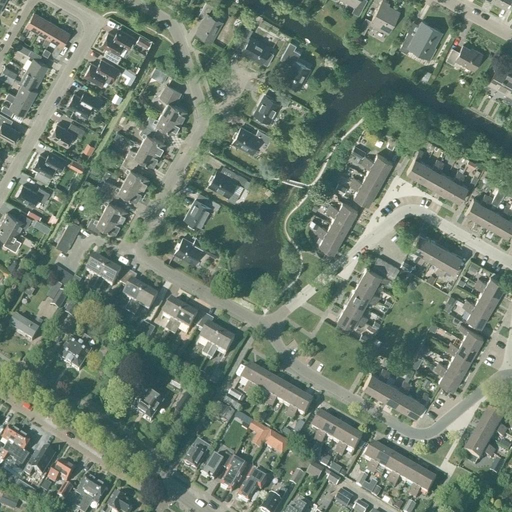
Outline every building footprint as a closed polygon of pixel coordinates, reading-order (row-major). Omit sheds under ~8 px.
[(341,0),(353,6),(354,4),(356,5),(353,11),(357,14),(357,15),(365,0),(341,0)] [(367,27),(372,29),(373,26),(388,34),(400,12),(388,6),(389,4),(382,0),(381,0),(371,20),(365,17),(358,31),(363,34),(367,27)] [(204,19),(196,34),(210,41),(214,33),(215,34),(222,21),(208,13),(212,5),(206,2),(198,15),(204,19)] [(37,33),(45,19),(33,12),(22,32),(25,35),(29,28),(37,33)] [(45,19),(37,33),(46,38),(42,44),(46,46),(50,40),(58,26),(45,19)] [(441,32),(421,21),(414,35),(408,31),(404,38),(405,38),(399,49),(407,53),(409,48),(429,59),(435,48),(433,47),(441,32)] [(246,25),(236,44),(243,48),(242,51),(254,58),(254,59),(261,64),(262,63),(267,66),(273,54),(268,51),(269,49),(249,38),(253,30),(250,28),(246,25)] [(58,26),(50,40),(57,45),(52,54),(56,57),(70,33),(58,26)] [(134,38),(122,31),(118,38),(108,32),(101,45),(107,49),(103,55),(117,62),(119,58),(118,55),(123,46),(128,49),(134,38)] [(150,42),(139,36),(136,41),(147,47),(150,42)] [(303,81),(310,68),(296,60),(300,53),(293,49),(296,45),(289,41),(279,59),(292,66),(284,81),(298,88),(302,81),(303,81)] [(473,51),(462,45),(459,52),(452,48),(445,60),(453,65),(456,60),(473,69),(482,54),(474,50),(473,51)] [(33,58),(26,70),(41,78),(48,66),(38,61),(41,55),(31,50),(28,55),(33,58)] [(91,63),(84,76),(100,85),(104,78),(111,82),(119,69),(105,61),(100,59),(96,66),(91,63)] [(511,71),(500,65),(489,86),(506,95),(503,100),(511,104),(511,71)] [(1,72),(14,79),(17,73),(4,67),(1,72)] [(131,71),(125,68),(122,74),(127,77),(131,71)] [(19,82),(22,83),(34,90),(41,78),(26,70),(19,82)] [(14,79),(1,72),(0,74),(0,77),(11,84),(14,79)] [(34,90),(22,83),(15,95),(30,104),(37,92),(34,90)] [(165,106),(161,112),(180,123),(186,112),(173,104),(180,92),(166,85),(158,99),(165,106)] [(116,92),(111,98),(117,104),(122,97),(116,92)] [(273,98),(265,94),(258,107),(257,106),(253,114),(268,122),(279,102),(286,106),(290,99),(276,92),(273,98)] [(73,94),(66,106),(86,117),(91,108),(96,111),(102,100),(90,93),(85,100),(73,94)] [(23,116),(30,104),(15,95),(8,107),(3,105),(0,110),(11,116),(14,111),(23,116)] [(148,116),(143,125),(155,131),(158,125),(174,133),(180,123),(161,112),(158,119),(148,116)] [(0,113),(0,135),(13,143),(19,132),(9,126),(12,120),(0,113)] [(56,124),(49,137),(66,146),(73,134),(80,138),(84,130),(70,123),(66,130),(56,124)] [(144,138),(140,145),(158,155),(164,144),(152,137),(155,131),(143,125),(139,133),(144,138)] [(239,128),(232,141),(240,146),(239,147),(252,154),(260,139),(267,143),(271,137),(258,129),(254,136),(239,128)] [(129,149),(124,158),(136,165),(139,158),(152,166),(158,155),(140,145),(136,152),(129,149)] [(366,152),(354,145),(350,152),(362,159),(366,152)] [(406,172),(417,178),(425,163),(418,160),(423,152),(419,149),(406,172)] [(39,155),(32,167),(38,170),(34,177),(46,183),(54,168),(60,171),(66,160),(54,153),(49,160),(39,155)] [(365,156),(363,160),(386,173),(392,163),(377,154),(373,161),(365,156)] [(127,173),(124,180),(142,190),(148,179),(133,170),(136,165),(124,158),(120,167),(127,173)] [(417,178),(427,184),(440,161),(436,159),(432,167),(425,163),(417,178)] [(380,184),(386,173),(363,160),(360,164),(368,169),(365,175),(380,184)] [(427,184),(438,190),(446,175),(439,172),(444,163),(440,161),(427,184)] [(216,171),(208,184),(216,189),(215,190),(227,197),(226,199),(234,203),(243,186),(244,186),(247,180),(234,173),(230,179),(216,171)] [(438,190),(448,196),(461,173),(457,171),(453,179),(446,175),(438,190)] [(465,175),(461,173),(448,196),(459,202),(467,187),(460,183),(465,175)] [(500,178),(492,174),(488,182),(495,187),(500,178)] [(374,194),(380,184),(365,175),(361,182),(353,177),(351,181),(374,194)] [(478,178),(473,175),(468,184),(473,187),(478,178)] [(96,187),(105,192),(117,198),(120,192),(136,201),(142,190),(124,180),(120,186),(104,181),(101,187),(97,185),(96,187)] [(368,205),(374,194),(351,181),(349,185),(357,189),(353,196),(368,205)] [(346,188),(337,183),(333,189),(342,195),(346,188)] [(36,193),(22,185),(16,196),(33,206),(37,199),(44,202),(49,193),(39,187),(36,193)] [(60,202),(65,196),(56,190),(52,196),(60,202)] [(105,205),(101,212),(120,222),(126,211),(114,204),(117,198),(105,192),(101,200),(105,205)] [(464,214),(475,220),(488,196),(484,194),(480,202),(473,198),(464,214)] [(475,220),(485,226),(494,210),(487,206),(492,198),(488,196),(475,220)] [(188,211),(184,219),(198,227),(209,207),(217,211),(220,204),(207,197),(203,203),(196,199),(189,212),(188,211)] [(330,204),(328,208),(352,221),(357,211),(342,202),(338,209),(330,204)] [(485,226),(496,232),(509,208),(505,206),(501,214),(494,210),(485,226)] [(346,232),(352,221),(328,208),(325,212),(333,217),(330,223),(346,232)] [(511,220),(508,218),(511,211),(511,209),(509,208),(496,232),(506,238),(511,227),(511,220)] [(101,226),(114,233),(120,222),(101,212),(97,220),(91,218),(86,226),(98,232),(101,226)] [(7,213),(1,223),(18,233),(22,226),(26,228),(31,219),(20,213),(17,218),(7,213)] [(54,225),(58,216),(52,213),(47,222),(54,225)] [(70,220),(67,225),(77,231),(80,226),(70,220)] [(340,242),(346,232),(330,223),(326,230),(318,225),(319,224),(311,220),(309,225),(316,229),(340,242)] [(15,238),(18,233),(1,223),(0,224),(0,235),(6,239),(2,244),(15,251),(21,242),(15,238)] [(45,236),(51,228),(46,224),(40,232),(45,236)] [(64,230),(75,236),(77,231),(67,225),(64,230)] [(334,253),(340,242),(316,229),(314,233),(322,237),(318,244),(334,253)] [(64,230),(61,235),(72,241),(75,236),(64,230)] [(413,260),(417,262),(430,239),(419,233),(410,248),(417,252),(413,260)] [(58,241),(68,247),(72,241),(61,235),(58,241)] [(182,256),(181,257),(194,264),(202,250),(215,257),(218,250),(200,240),(196,246),(182,238),(174,252),(182,256)] [(440,245),(430,239),(417,262),(420,265),(425,257),(432,260),(440,245)] [(58,241),(55,246),(66,252),(68,247),(58,241)] [(451,251),(440,245),(432,260),(438,264),(434,272),(438,274),(451,251)] [(462,257),(451,251),(438,274),(441,276),(446,268),(453,272),(462,257)] [(93,290),(107,265),(94,257),(86,272),(94,277),(88,287),(93,290)] [(371,268),(377,271),(383,260),(378,257),(371,268)] [(377,271),(382,274),(388,263),(383,260),(377,271)] [(382,274),(387,277),(394,266),(388,263),(382,274)] [(46,275),(51,279),(58,269),(53,265),(46,275)] [(107,265),(93,290),(98,293),(104,282),(112,287),(115,281),(121,284),(128,272),(120,267),(118,271),(107,265)] [(387,277),(393,280),(399,269),(394,266),(387,277)] [(360,278),(375,286),(378,279),(386,284),(389,280),(366,267),(360,278)] [(51,279),(56,282),(63,272),(58,269),(51,279)] [(56,282),(61,286),(68,275),(63,272),(56,282)] [(128,272),(121,284),(127,288),(122,297),(130,302),(125,311),(130,314),(144,289),(133,282),(136,277),(128,272)] [(61,286),(66,289),(73,279),(68,275),(61,286)] [(478,278),(476,282),(499,296),(505,285),(490,276),(486,283),(478,278)] [(81,281),(74,277),(67,290),(74,293),(81,281)] [(354,288),(377,301),(379,297),(371,293),(375,286),(360,278),(354,288)] [(499,296),(476,282),(473,286),(481,291),(478,297),(493,306),(499,296)] [(62,287),(55,283),(46,298),(52,302),(53,302),(60,291),(62,287)] [(348,299),(363,307),(367,300),(375,305),(377,301),(354,288),(348,299)] [(144,289),(130,314),(135,317),(140,307),(148,312),(157,296),(144,289)] [(98,293),(93,290),(89,297),(94,300),(98,293)] [(68,296),(60,291),(53,302),(52,302),(50,305),(58,311),(68,296)] [(487,316),(493,306),(478,297),(474,304),(466,299),(464,303),(487,316)] [(342,309),(365,322),(367,318),(359,313),(363,307),(348,299),(342,309)] [(170,333),(184,308),(171,301),(162,316),(170,320),(164,330),(170,333)] [(81,309),(70,302),(63,313),(74,320),(81,309)] [(447,302),(443,308),(448,311),(452,305),(447,302)] [(481,327),(487,316),(464,303),(462,307),(470,311),(466,318),(481,327)] [(199,328),(205,316),(197,311),(195,314),(184,308),(170,333),(174,336),(180,326),(188,330),(192,324),(199,328)] [(365,322),(342,309),(336,320),(351,328),(355,321),(363,326),(365,322)] [(205,316),(199,328),(204,331),(199,340),(207,345),(201,355),(206,357),(221,332),(210,326),(213,320),(205,316)] [(9,328),(32,342),(38,332),(37,331),(42,323),(37,320),(34,324),(31,322),(29,326),(15,318),(9,328)] [(135,335),(141,338),(148,326),(142,322),(135,335)] [(476,348),(482,337),(460,324),(457,328),(465,333),(462,340),(476,348)] [(155,329),(148,326),(141,338),(148,342),(155,329)] [(443,329),(437,326),(433,332),(440,335),(443,329)] [(221,332),(206,357),(211,360),(217,351),(225,355),(234,340),(221,332)] [(362,334),(359,340),(366,343),(369,338),(362,334)] [(71,366),(78,372),(91,353),(83,347),(87,341),(89,343),(91,341),(84,336),(78,344),(71,339),(58,358),(66,363),(66,364),(70,367),(71,366)] [(470,358),(476,348),(462,340),(458,346),(450,342),(448,345),(470,358)] [(470,358),(448,345),(445,349),(453,354),(450,360),(464,369),(470,358)] [(424,346),(421,351),(426,354),(429,349),(424,346)] [(464,369),(450,360),(446,367),(438,362),(436,366),(458,379),(464,369)] [(247,395),(260,371),(249,365),(241,381),(248,385),(243,393),(247,395)] [(452,390),(458,379),(436,366),(433,370),(442,375),(438,382),(452,390)] [(373,393),(386,370),(382,368),(378,376),(371,372),(362,387),(373,393)] [(222,374),(216,370),(209,382),(215,386),(222,374)] [(383,399),(392,384),(385,381),(390,373),(386,370),(373,393),(383,399)] [(262,393),(271,377),(260,371),(247,395),(251,397),(255,389),(262,393)] [(268,407),(281,383),(271,377),(262,393),(268,396),(264,404),(268,407)] [(430,380),(425,377),(421,384),(426,387),(430,380)] [(394,405),(407,382),(403,380),(398,388),(392,384),(383,399),(394,405)] [(405,411),(413,396),(406,393),(411,384),(407,382),(394,405),(405,411)] [(283,405),(292,389),(281,383),(268,407),(271,409),(276,401),(283,405)] [(289,419),(302,395),(292,389),(283,405),(289,408),(285,416),(289,419)] [(144,390),(131,409),(150,422),(163,404),(144,390)] [(245,398),(232,390),(228,396),(241,404),(245,398)] [(413,396),(405,411),(415,417),(428,394),(424,392),(419,400),(413,396)] [(193,400),(185,394),(174,410),(182,416),(193,400)] [(302,395),(289,419),(292,421),(297,413),(304,417),(313,401),(302,395)] [(240,404),(227,396),(223,404),(238,413),(242,405),(240,404)] [(219,417),(225,408),(217,403),(211,413),(219,417)] [(225,408),(219,417),(215,423),(225,429),(234,413),(225,407),(225,408)] [(266,421),(274,411),(267,407),(260,417),(266,421)] [(482,421),(504,434),(507,431),(498,426),(502,419),(488,411),(482,421)] [(317,443),(330,419),(320,413),(311,429),(318,433),(313,441),(317,443)] [(332,441),(341,425),(330,419),(317,443),(321,445),(325,437),(332,441)] [(504,434),(482,421),(476,432),(490,440),(494,434),(502,439),(504,434)] [(299,423),(293,434),(298,437),(304,427),(299,423)] [(338,455),(351,431),(341,425),(332,441),(339,445),(334,453),(338,455)] [(196,436),(202,440),(208,431),(201,427),(196,436)] [(7,454),(20,435),(9,428),(2,439),(8,443),(3,451),(7,454)] [(262,428),(252,443),(260,448),(262,444),(268,434),(269,432),(262,428)] [(351,431),(338,455),(341,457),(346,449),(353,453),(362,437),(351,431)] [(268,434),(262,444),(270,449),(278,437),(271,433),(270,432),(269,432),(268,434)] [(490,440),(476,432),(470,443),(492,456),(495,451),(487,447),(490,440)] [(20,435),(7,454),(12,457),(17,449),(24,453),(30,442),(20,435)] [(192,448),(183,463),(196,470),(205,456),(209,449),(197,442),(192,448)] [(370,473),(383,449),(372,443),(364,459),(370,463),(364,475),(361,474),(355,484),(361,488),(364,483),(367,478),(370,473)] [(492,456),(470,443),(464,453),(478,461),(482,454),(490,459),(492,456)] [(310,451),(303,447),(299,454),(306,458),(310,451)] [(54,455),(44,449),(40,455),(36,453),(23,473),(29,477),(33,470),(42,475),(54,455)] [(378,467),(385,471),(394,455),(383,449),(370,473),(367,478),(371,480),(373,475),(378,467)] [(209,460),(201,475),(208,479),(209,478),(213,481),(221,468),(224,469),(231,458),(227,455),(226,455),(222,462),(213,457),(211,461),(209,460)] [(387,483),(391,485),(404,461),(394,455),(385,471),(391,475),(387,483)] [(323,457),(319,464),(326,467),(329,460),(323,457)] [(246,466),(233,458),(226,470),(228,471),(220,486),(231,493),(236,483),(238,484),(241,479),(239,478),(246,466)] [(28,462),(22,459),(16,469),(22,473),(28,462)] [(504,463),(496,459),(492,466),(499,470),(504,463)] [(56,470),(54,469),(48,479),(54,483),(58,478),(66,483),(75,468),(68,464),(67,465),(61,461),(56,470)] [(399,479),(406,483),(415,467),(404,461),(391,485),(394,487),(399,479)] [(321,469),(312,464),(306,475),(315,480),(321,469)] [(408,494),(412,497),(425,473),(415,467),(406,483),(412,487),(408,494)] [(303,475),(296,470),(289,483),(296,487),(303,475)] [(1,471),(0,472),(0,477),(12,485),(15,480),(1,471)] [(247,480),(237,497),(248,503),(257,489),(260,491),(266,481),(251,472),(246,480),(247,480)] [(425,473),(412,497),(415,499),(420,491),(427,495),(436,479),(425,473)] [(340,480),(330,474),(326,481),(336,487),(340,480)] [(79,511),(97,483),(87,476),(76,494),(80,497),(74,507),(79,510),(78,511),(79,511)] [(32,498),(35,493),(18,482),(15,488),(32,498)] [(73,488),(64,483),(56,496),(65,501),(73,488)] [(97,483),(79,511),(86,511),(92,503),(97,506),(107,489),(97,483)] [(373,489),(364,483),(361,488),(361,489),(370,494),(373,489)] [(269,496),(260,511),(261,511),(274,511),(287,492),(281,489),(275,500),(269,496)] [(353,498),(341,490),(334,501),(346,509),(353,498)] [(124,504),(127,500),(115,493),(106,508),(104,507),(101,511),(110,511),(111,511),(112,511),(119,511),(120,511),(121,511),(128,511),(131,508),(124,504)] [(287,510),(285,511),(306,511),(307,511),(311,505),(300,499),(294,508),(290,505),(287,510)] [(365,511),(368,508),(358,501),(352,511),(354,511),(365,511)] [(411,511),(415,506),(408,502),(402,511),(411,511)]
